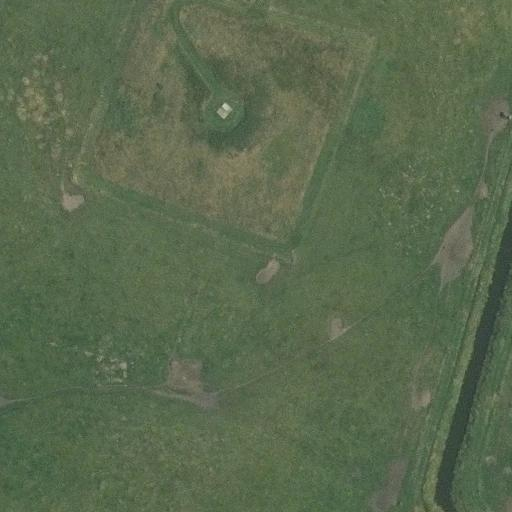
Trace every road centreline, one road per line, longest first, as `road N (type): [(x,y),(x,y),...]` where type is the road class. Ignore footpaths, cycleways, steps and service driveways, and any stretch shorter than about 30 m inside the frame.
road 1 (track): [(414,511),(511,132)]
road 2 (track): [(484,511),(478,497),(511,354)]
